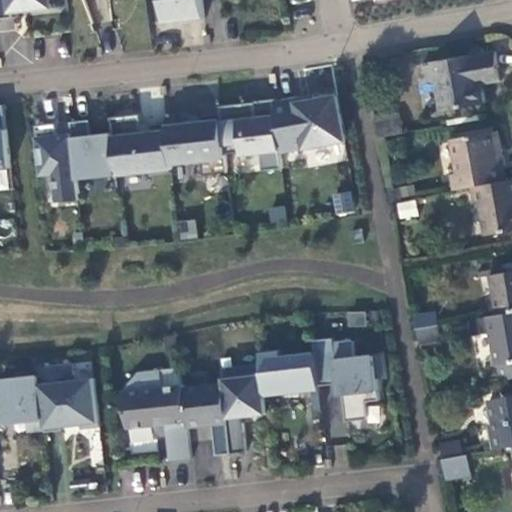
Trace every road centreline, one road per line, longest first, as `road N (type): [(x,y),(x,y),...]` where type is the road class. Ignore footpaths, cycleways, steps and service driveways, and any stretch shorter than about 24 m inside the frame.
road 1 (residential): [(98,511),(429,475),(435,511)]
road 2 (residential): [(347,42),(0,86)]
road 3 (residential): [(511,9),(347,42)]
